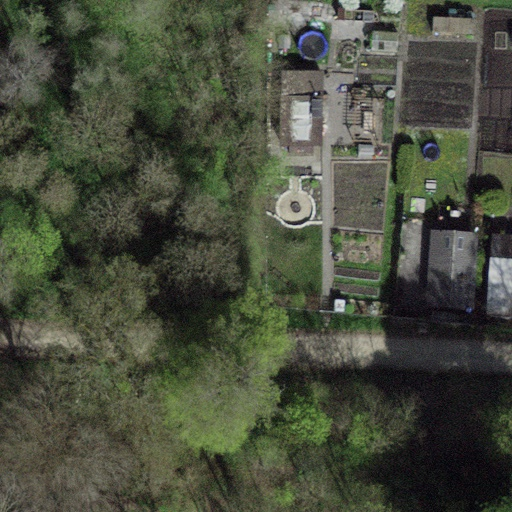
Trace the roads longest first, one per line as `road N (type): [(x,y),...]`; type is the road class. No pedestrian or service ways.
road 1 (track): [(0,328),(259,356)]
road 2 (track): [(259,356),(511,374)]
